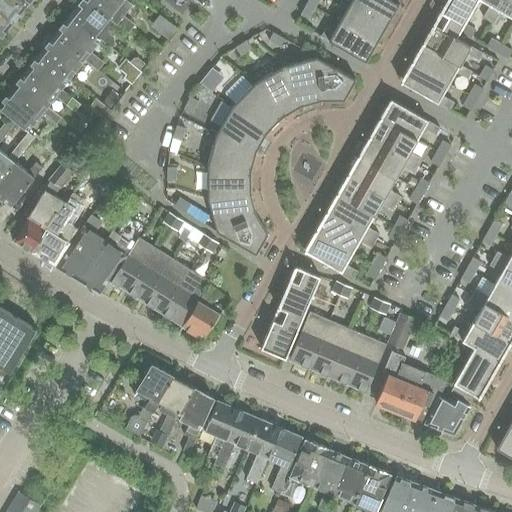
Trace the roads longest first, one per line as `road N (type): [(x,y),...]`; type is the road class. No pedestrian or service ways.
road 1 (residential): [(460,471),(214,368)]
road 2 (residential): [(214,368),(0,250)]
road 3 (residential): [(356,117),(306,121),(278,143),(267,190),(288,236)]
road 4 (residential): [(214,368),(288,236)]
road 5 (residential): [(288,236),(356,117)]
road 6 (residential): [(356,117),(423,0)]
